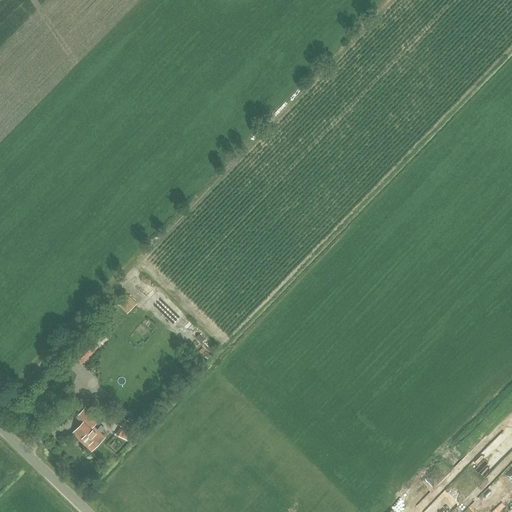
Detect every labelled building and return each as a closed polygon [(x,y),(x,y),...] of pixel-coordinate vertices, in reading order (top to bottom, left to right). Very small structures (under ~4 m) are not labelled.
[(194,339),(199,346),(209,339),(204,332),(194,339)] [(82,379),(88,375),(85,370),(79,374),(82,379)] [(92,450),(104,438),(93,426),(99,420),(86,408),(77,417),(83,423),(74,432),(92,450)] [(132,432),(136,426),(120,417),(117,423),(132,432)] [(430,510),(432,511),(435,511),(441,506),(437,503),(430,510)]
